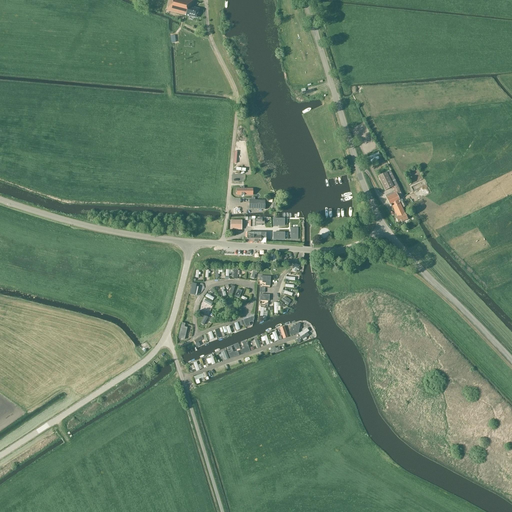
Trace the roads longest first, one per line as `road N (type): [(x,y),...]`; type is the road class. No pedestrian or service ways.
road 1 (unclassified): [(222,243),(237,98),(210,36),(206,0)]
road 2 (tertiary): [(385,227),(360,177),(305,0)]
road 3 (tertiary): [(0,455),(131,370),(164,338)]
road 4 (tertiary): [(190,242),(107,230),(0,199)]
road 5 (tertiary): [(511,360),(385,227)]
road 6 (unclassified): [(222,511),(164,338)]
